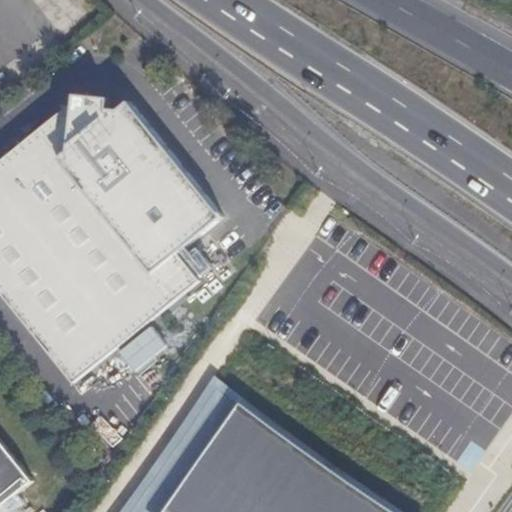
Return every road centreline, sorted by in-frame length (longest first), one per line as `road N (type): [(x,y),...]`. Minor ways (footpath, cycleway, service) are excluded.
road 1 (unclassified): [(147,0),(342,156),(511,274)]
road 2 (primary): [(237,0),(511,195)]
road 3 (unknown): [(0,112),(63,88),(132,86),(164,98),(235,197)]
road 4 (primary): [(511,73),(382,0)]
